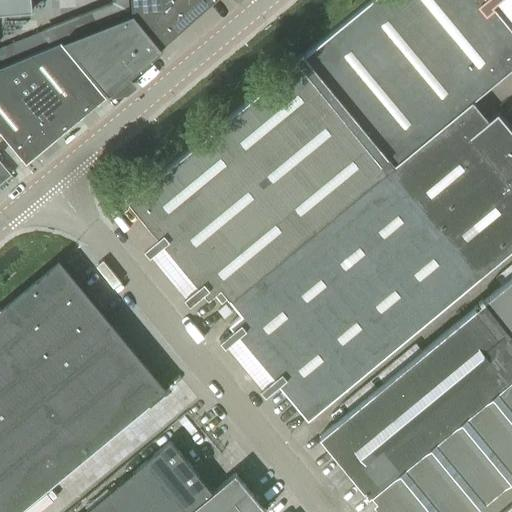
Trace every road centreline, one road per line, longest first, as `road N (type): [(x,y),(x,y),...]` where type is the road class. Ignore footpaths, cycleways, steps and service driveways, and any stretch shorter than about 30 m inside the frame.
road 1 (unclassified): [(330,511),(56,180)]
road 2 (unclassified): [(56,180),(272,0)]
